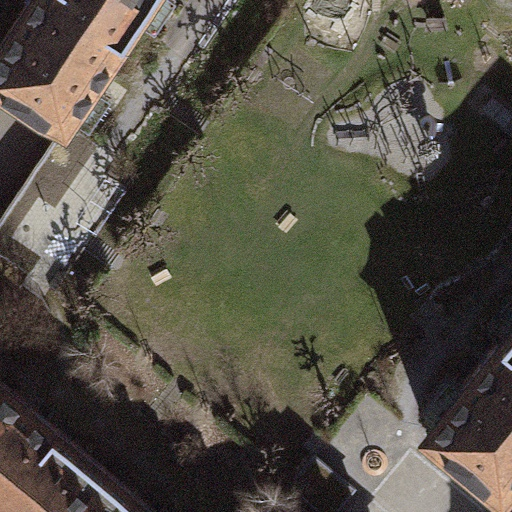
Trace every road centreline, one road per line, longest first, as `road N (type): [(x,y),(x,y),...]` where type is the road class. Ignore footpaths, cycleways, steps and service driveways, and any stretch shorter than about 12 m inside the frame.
road 1 (trunk): [(463,0),(123,511)]
road 2 (trunk): [(186,511),(511,17)]
